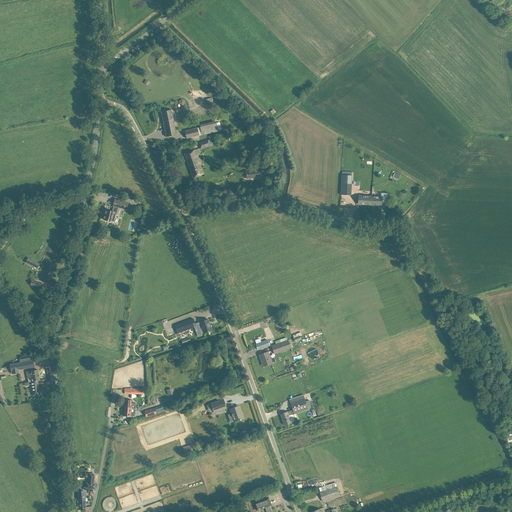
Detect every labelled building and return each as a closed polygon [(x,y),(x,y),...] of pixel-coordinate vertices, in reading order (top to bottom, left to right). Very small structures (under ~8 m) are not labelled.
[(166,136),(171,135),(176,134),(171,110),(161,112),(166,136)] [(199,136),(218,131),(218,130),(220,130),(221,129),(220,122),(218,123),(218,122),(216,123),(216,121),(199,124),(200,127),(185,130),(186,138),(199,135),(199,136)] [(200,149),(211,145),(210,145),(213,144),(211,139),(209,140),(208,139),(198,143),(200,149)] [(193,178),(197,176),(203,174),(199,163),(198,163),(197,161),(199,160),(195,150),(184,153),(193,178)] [(260,177),(260,172),(259,169),(246,171),(246,179),(260,177)] [(352,175),(342,175),(341,195),(351,195),(352,175)] [(358,204),(370,205),(370,196),(359,196),(358,204)] [(382,197),(370,196),(370,205),(382,205),(382,197)] [(105,210),(103,219),(108,221),(111,221),(111,220),(113,221),(115,215),(116,215),(118,207),(126,209),(128,203),(119,200),(115,199),(113,206),(112,211),(105,210)] [(37,268),(39,264),(28,258),(25,262),(37,268)] [(49,283),(55,264),(48,262),(42,281),(49,283)] [(193,319),(175,325),(177,333),(196,326),(193,319)] [(199,322),(197,323),(201,334),(203,333),(207,332),(211,330),(207,319),(203,321),(199,322)] [(295,342),(301,339),(299,333),(293,335),(295,342)] [(268,339),(256,344),(258,350),(270,345),(268,339)] [(271,346),(274,354),(291,348),(288,340),(271,346)] [(263,366),(269,364),(271,363),(270,360),(271,359),(268,351),(259,355),(261,361),(263,366)] [(34,367),(33,361),(10,365),(11,371),(12,371),(12,374),(19,373),(18,370),(34,367)] [(37,370),(33,371),(30,371),(32,381),(37,381),(39,380),(37,370)] [(20,373),(0,376),(3,388),(22,385),(20,373)] [(33,396),(38,395),(43,394),(41,387),(38,387),(37,381),(32,381),(31,382),(33,396)] [(132,403),(132,400),(124,399),(124,408),(135,409),(136,403),(132,403)] [(210,403),(214,413),(226,408),(222,399),(210,403)] [(292,414),(308,409),(312,407),(309,400),(305,401),(304,399),(290,404),(293,410),(280,414),(284,425),(291,422),(294,421),(292,414)] [(165,405),(155,408),(156,413),(166,410),(165,405)] [(229,409),(231,414),(232,417),(234,417),(235,421),(239,419),(240,420),(241,419),(240,419),(243,418),(242,414),(239,406),(229,409)] [(135,409),(124,408),(123,416),(132,417),(133,417),(133,416),(134,416),(135,415),(135,414),(135,409)] [(340,496),(337,486),(336,482),(318,488),(323,501),(340,496)] [(79,508),(85,507),(85,498),(86,498),(86,492),(84,492),(84,491),(78,491),(79,501),(77,501),(78,507),(79,506),(79,508)] [(271,505),(269,497),(254,502),(257,510),(265,507),(266,511),(272,511),(270,506),(271,505)] [(252,499),(246,501),(249,510),(255,508),(252,499)]
